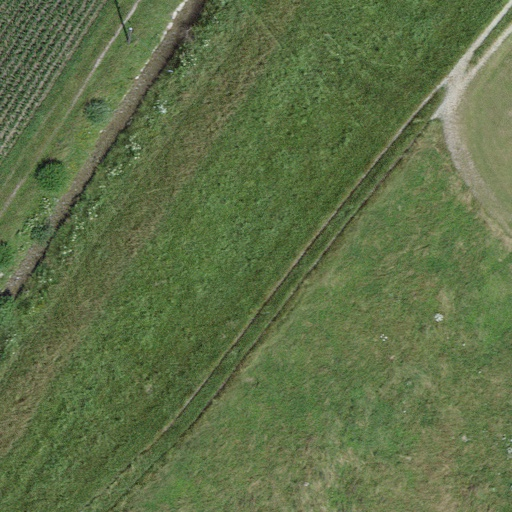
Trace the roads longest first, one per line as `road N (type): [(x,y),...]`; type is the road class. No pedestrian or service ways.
road 1 (track): [(83,511),(205,386),(471,49)]
road 2 (track): [(471,49),(451,86),(443,131),(459,176),(511,233)]
road 3 (track): [(0,153),(101,0)]
